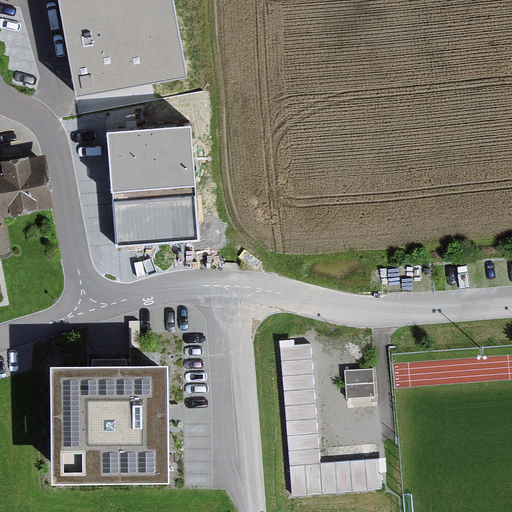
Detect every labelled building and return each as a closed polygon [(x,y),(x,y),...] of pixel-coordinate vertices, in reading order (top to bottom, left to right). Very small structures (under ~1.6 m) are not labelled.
[(58,0),(76,97),(186,78),(172,0),(58,0)] [(133,131),(108,133),(116,247),(199,241),(191,127),(133,131)] [(0,210),(60,200),(54,167),(4,176),(0,152),(0,210)] [(310,341),(280,344),(292,495),(384,487),(381,458),(320,463),(310,341)] [(169,366),(51,367),(51,485),(170,484),(169,366)] [(373,366),(345,368),(346,395),(374,393),(373,366)]
